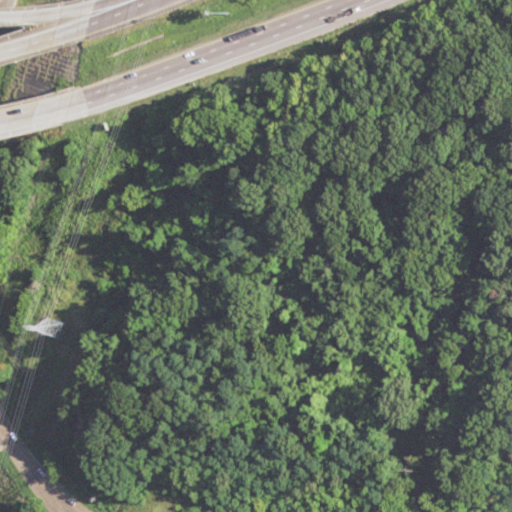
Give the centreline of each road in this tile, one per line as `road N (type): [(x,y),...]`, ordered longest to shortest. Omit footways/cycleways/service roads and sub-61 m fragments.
road 1 (motorway): [(93,101),(342,0)]
road 2 (tertiary): [(79,511),(21,453),(0,416)]
